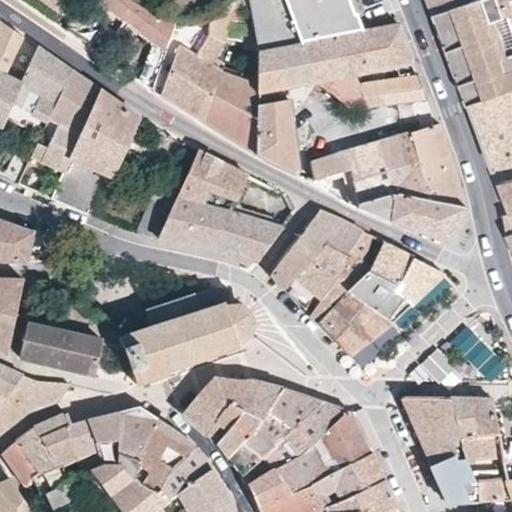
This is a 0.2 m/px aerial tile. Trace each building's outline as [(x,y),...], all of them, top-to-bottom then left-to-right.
[(43,0),(59,12),(61,13),(69,3),(70,0),(43,0)] [(149,13),(143,9),(129,0),(101,0),(113,9),(135,27),(154,42),(165,50),(174,26),(173,25),(149,13)] [(249,0),(259,51),(275,48),(306,42),(362,31),(361,28),(359,29),(348,0),(249,0)] [(432,0),(437,11),(449,7),(466,0),(432,0)] [(511,0),(466,0),(449,7),(475,81),(480,82),(508,73),(511,85),(511,0)] [(475,81),(449,7),(437,11),(447,37),(453,53),(467,91),(471,102),(482,99),(475,81)] [(67,26),(77,33),(87,17),(78,11),(67,26)] [(0,127),(2,128),(7,117),(22,82),(6,75),(10,66),(23,36),(0,19),(0,127)] [(156,92),(171,102),(180,108),(201,122),(221,71),(214,66),(178,46),(179,43),(192,25),(195,21),(187,22),(176,22),(176,26),(166,50),(164,54),(154,82),(151,89),(156,92)] [(317,81),(318,82),(323,86),(348,107),(356,109),(428,100),(417,73),(391,78),(358,82),(353,71),(406,64),(410,62),(412,58),(399,23),(392,26),(362,31),(306,42),(307,50),(312,83),(317,81)] [(217,62),(227,43),(194,26),(192,25),(179,43),(178,46),(214,66),(217,62)] [(154,42),(154,43),(138,80),(151,89),(154,82),(164,54),(165,50),(154,42)] [(288,99),(282,100),(280,89),(312,83),(307,50),(306,42),(275,48),(259,51),(257,84),(256,154),(289,171),(294,172),(298,169),(288,99)] [(41,133),(48,118),(65,83),(71,70),(38,47),(26,73),(22,82),(7,117),(8,118),(24,125),(41,133)] [(10,66),(6,75),(22,82),(26,73),(10,66)] [(50,120),(59,124),(53,136),(47,150),(42,162),(63,171),(69,156),(75,145),(98,92),(99,89),(88,81),(83,78),(71,70),(65,83),(48,118),(50,120)] [(257,84),(221,71),(201,122),(214,130),(256,154),(257,84)] [(511,89),(511,85),(508,73),(480,82),(475,81),(482,99),(511,89)] [(98,92),(75,145),(69,156),(63,171),(51,199),(89,216),(108,176),(110,177),(138,117),(99,89),(98,92)] [(474,107),(485,134),(511,126),(511,89),(482,99),(471,102),(474,107)] [(42,162),(47,150),(53,136),(59,124),(50,120),(48,118),(41,133),(30,157),(42,162)] [(398,194),(401,192),(405,193),(417,196),(466,209),(460,191),(439,123),(309,161),(314,179),(350,169),(357,203),(396,193),(398,194)] [(511,126),(485,134),(496,167),(511,163),(511,126)] [(187,173),(198,178),(240,194),(248,176),(244,174),(231,167),(207,155),(197,150),(187,173)] [(239,196),(240,194),(198,178),(187,173),(178,192),(197,199),(219,206),(233,210),(239,196)] [(511,210),(511,178),(511,179),(502,181),(511,210)] [(283,226),(233,210),(219,206),(197,199),(178,192),(172,205),(160,232),(157,238),(185,243),(223,251),(256,262),(283,226)] [(355,207),(407,227),(422,233),(447,242),(462,216),(466,209),(417,196),(405,193),(401,192),(398,194),(396,193),(357,203),(355,207)] [(157,238),(160,232),(172,205),(159,200),(153,197),(151,201),(140,225),(137,231),(157,238)] [(511,233),(511,210),(501,214),(504,221),(510,234),(511,233)] [(296,242),(313,255),(343,221),(319,211),(296,242)] [(0,261),(27,262),(33,232),(0,221),(0,261)] [(314,296),(320,299),(353,248),(364,231),(343,221),(313,255),(285,289),(305,310),(314,296)] [(349,356),(392,321),(351,293),(348,291),(363,276),(370,265),(362,261),(375,236),(364,231),(353,248),(320,299),(310,314),(347,353),(346,354),(348,356),(349,356)] [(392,321),(409,306),(435,281),(444,272),(383,241),(370,265),(363,276),(348,291),(351,293),(392,321)] [(271,274),(285,289),(313,255),(296,242),(290,249),(279,263),(271,274)] [(0,350),(7,354),(12,332),(15,317),(23,279),(0,278),(0,350)] [(147,329),(119,337),(122,347),(124,347),(134,377),(132,378),(135,384),(167,372),(167,370),(185,363),(187,365),(191,363),(191,361),(210,354),(211,357),(217,355),(216,353),(235,347),(235,349),(242,347),(241,342),(248,338),(251,334),(253,330),(254,324),(254,321),(253,317),(250,310),(245,306),(239,304),(234,303),(228,303),(227,299),(223,300),(218,286),(144,310),(149,324),(147,326),(147,329)] [(18,357),(37,361),(94,374),(101,341),(29,325),(26,324),(18,357)] [(488,381),(505,365),(468,324),(450,340),(488,381)] [(0,391),(7,395),(12,389),(22,375),(17,372),(0,364),(0,391)] [(217,373),(183,410),(215,442),(217,440),(227,428),(241,411),(259,423),(284,388),(217,373)] [(25,413),(29,410),(37,407),(55,402),(58,398),(67,384),(68,383),(65,382),(42,381),(22,375),(12,389),(7,395),(10,398),(18,405),(25,413)] [(263,457),(273,446),(299,422),(321,401),(295,392),(284,388),(259,423),(247,441),(246,442),(247,443),(260,458),(263,457)] [(0,435),(4,431),(25,413),(18,405),(10,398),(7,395),(0,391),(0,435)] [(400,396),(448,504),(462,503),(510,499),(511,500),(511,479),(509,480),(508,474),(478,476),(475,471),(471,473),(466,460),(450,402),(450,398),(400,396)] [(466,460),(504,456),(495,404),(494,398),(450,398),(450,402),(466,460)] [(272,469),(278,464),(296,451),(306,442),(316,434),(343,413),(346,410),(321,401),(299,422),(273,446),(263,457),(272,469)] [(135,480),(133,476),(138,462),(143,449),(152,429),(156,419),(138,407),(118,413),(119,433),(120,452),(121,465),(108,464),(101,466),(92,469),(102,483),(123,511),(162,511),(158,506),(167,499),(161,489),(158,493),(135,480)] [(287,485),(299,481),(335,466),(370,453),(365,442),(355,421),(351,412),(346,410),(343,413),(316,434),(306,442),(296,451),(278,464),(272,469),(264,474),(266,477),(272,485),(275,490),(285,486),(287,485)] [(215,442),(227,456),(245,441),(246,442),(247,441),(259,423),(241,411),(227,428),(217,440),(215,442)] [(34,427),(44,443),(52,457),(58,468),(63,465),(64,465),(76,459),(79,458),(73,434),(71,425),(65,413),(53,418),(37,425),(34,427)] [(121,465),(120,452),(119,433),(118,413),(113,414),(87,420),(95,447),(101,466),(108,464),(121,465)] [(152,429),(143,449),(138,462),(133,476),(135,480),(158,493),(161,489),(170,476),(186,456),(194,446),(175,431),(170,428),(156,419),(152,429)] [(92,469),(101,466),(95,447),(87,420),(71,425),(73,434),(79,458),(83,473),(92,469)] [(15,440),(16,444),(36,480),(58,468),(52,457),(44,443),(34,427),(15,440)] [(1,452),(5,457),(16,473),(26,488),(37,482),(36,480),(16,444),(15,440),(1,452)] [(227,456),(242,475),(260,458),(247,443),(246,442),(245,441),(227,456)] [(186,456),(170,476),(161,489),(167,499),(171,496),(191,481),(210,468),(211,467),(208,461),(202,453),(200,453),(194,446),(186,456)] [(322,509),(326,507),(351,495),(375,483),(384,480),(370,453),(335,466),(299,481),(287,485),(285,486),(292,497),(313,490),(322,509)] [(43,493),(44,492),(58,485),(70,479),(63,465),(58,468),(36,480),(37,482),(43,493)] [(162,511),(187,511),(188,511),(233,511),(233,510),(235,509),(234,501),(232,495),(230,496),(228,494),(217,478),(210,468),(191,481),(171,496),(167,499),(158,506),(162,511)] [(249,488),(258,507),(284,499),(292,497),(285,486),(275,490),(272,485),(266,477),(264,474),(262,471),(245,482),(244,483),(247,490),(249,488)] [(0,511),(31,511),(25,503),(9,478),(8,479),(0,482),(0,511)] [(327,511),(375,511),(398,508),(395,502),(384,480),(375,483),(351,495),(326,507),(327,511)] [(58,485),(44,492),(51,508),(66,502),(58,485)] [(314,511),(320,510),(322,509),(313,490),(292,497),(284,499),(258,507),(260,511),(314,511)]
